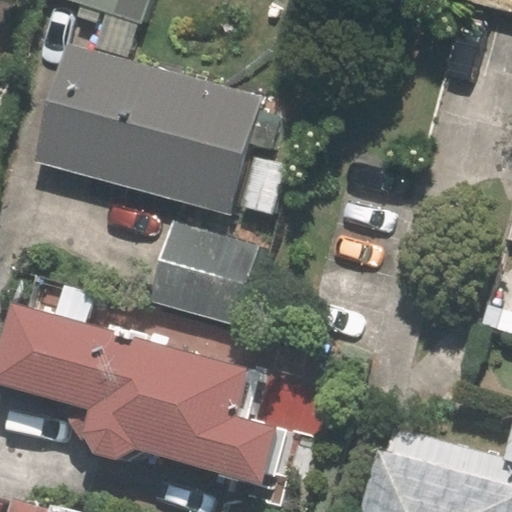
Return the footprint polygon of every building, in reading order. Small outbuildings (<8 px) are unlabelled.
[(152,0),(45,0),(45,5),(143,32),(152,0)] [(266,108),(67,54),(36,168),(235,222),(266,108)] [(257,252),(178,230),(156,311),(234,332),(257,252)] [(285,442),(247,432),(261,381),(20,316),(0,388),(0,398),(90,423),(83,449),(269,500),(285,442)] [(511,429),(496,489),(511,493),(511,429)] [(511,511),(511,497),(379,461),(364,511),(511,511)]
